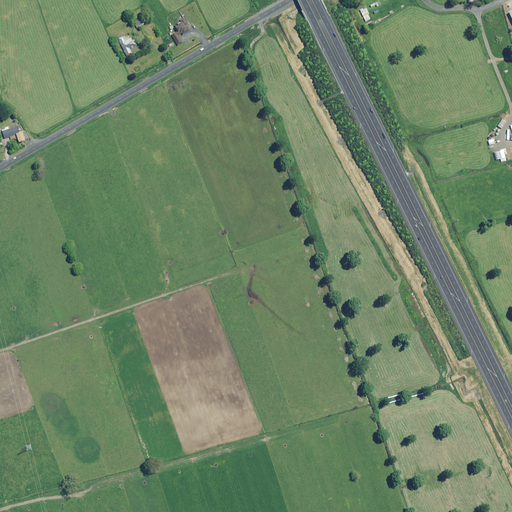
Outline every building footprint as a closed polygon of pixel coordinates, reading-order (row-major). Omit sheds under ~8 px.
[(369,14),(365,7),(360,10),(365,21),(370,19),(368,14),(369,14)] [(187,24),(184,18),(180,20),(181,22),(177,24),(177,25),(175,26),(178,32),(180,30),(182,35),(190,30),(188,26),(186,28),(184,25),(187,24)] [(144,24),(142,19),(134,23),(136,28),(144,24)] [(183,43),(176,32),(171,35),(178,46),(183,43)] [(129,48),(130,48),(131,49),(133,47),(133,46),(136,45),(133,39),(132,40),(131,38),(125,41),(122,36),(117,38),(126,55),(131,52),(129,48)] [(506,121),(502,118),(497,126),(501,129),(506,121)] [(1,130),(2,131),(4,139),(9,137),(10,140),(17,138),(19,142),(28,139),(25,131),(22,132),(21,130),(18,131),(17,126),(9,129),(8,126),(4,128),(5,129),(1,130)] [(506,161),(503,150),(494,152),(495,160),(500,159),(501,162),(506,161)]
